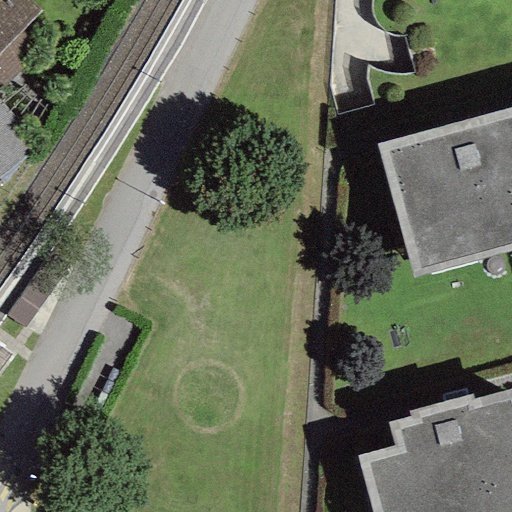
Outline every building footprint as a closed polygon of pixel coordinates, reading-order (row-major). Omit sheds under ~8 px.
[(0,0),(0,52),(19,33),(38,11),(26,0),(0,0)] [(19,33),(0,52),(0,81),(2,83),(35,49),(19,33)] [(0,174),(37,144),(0,99),(0,174)] [(511,107),(375,144),(413,277),(511,250),(511,107)] [(68,263),(49,250),(5,312),(24,326),(68,263)] [(0,344),(0,365),(10,352),(0,344)] [(370,511),(511,511),(511,388),(472,399),(471,395),(408,412),(409,416),(387,423),(393,445),(355,456),(370,511)]
